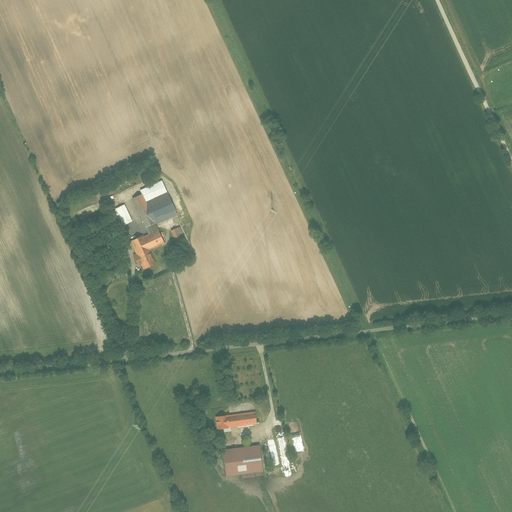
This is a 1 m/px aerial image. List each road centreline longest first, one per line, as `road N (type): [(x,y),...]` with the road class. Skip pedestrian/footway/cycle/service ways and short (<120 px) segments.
road 1 (unclassified): [(511,314),(0,373)]
road 2 (track): [(437,0),(511,163)]
